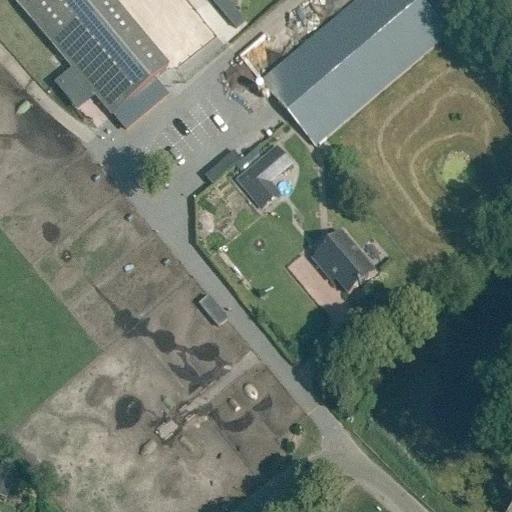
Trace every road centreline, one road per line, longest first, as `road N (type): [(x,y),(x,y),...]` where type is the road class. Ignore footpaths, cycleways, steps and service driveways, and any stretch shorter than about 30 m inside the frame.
road 1 (unclassified): [(250,511),(299,475),(347,465),(410,511)]
road 2 (track): [(110,160),(0,53)]
